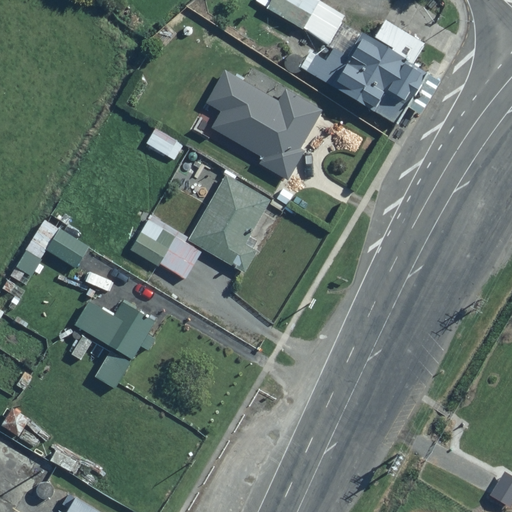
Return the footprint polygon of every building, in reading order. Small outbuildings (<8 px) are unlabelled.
[(237,11),(242,3),(237,0),(222,0),(221,2),(237,11)] [(303,29),(319,0),(271,0),(267,8),(303,29)] [(396,125),(428,72),(413,64),(425,43),(385,19),(373,39),(363,32),(361,34),(341,23),(327,46),(332,49),(325,61),(309,51),(300,67),(396,125)] [(158,77),(142,69),(134,84),(150,93),(158,77)] [(288,181),(304,150),(300,148),(322,109),(285,89),(277,101),(224,69),(205,102),(220,112),(211,127),(262,157),(259,163),(288,181)] [(183,144),(161,132),(156,141),(159,142),(178,153),(183,144)] [(270,200),(225,175),(188,240),(244,273),(256,250),(253,248),(257,240),(249,236),(270,200)] [(93,244),(49,218),(19,268),(34,278),(50,252),(79,269),(93,244)] [(158,266),(175,237),(147,220),(130,249),(158,266)] [(147,334),(156,319),(123,300),(114,316),(87,301),(74,324),(132,359),(140,346),(148,351),(155,338),(147,334)] [(80,360),(91,342),(82,336),(71,354),(80,360)] [(114,389),(130,362),(110,350),(94,377),(114,389)] [(37,378),(26,371),(16,386),(27,394),(37,378)] [(80,382),(64,391),(71,403),(87,394),(80,382)] [(511,476),(505,472),(490,495),(505,504),(511,508),(511,506),(511,476)] [(99,511),(68,494),(61,505),(68,509),(66,511),(99,511)]
